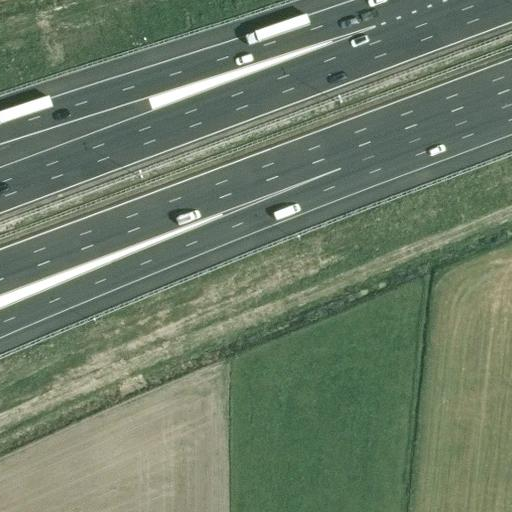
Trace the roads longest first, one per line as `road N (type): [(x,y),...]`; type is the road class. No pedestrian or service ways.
road 1 (motorway): [(378,47),(0,190)]
road 2 (motorway): [(378,47),(145,86),(0,130)]
road 3 (motorway): [(0,324),(337,169)]
road 4 (motorway): [(0,273),(337,169)]
road 5 (motorway): [(337,169),(511,103)]
road 6 (motorway): [(506,0),(378,47)]
